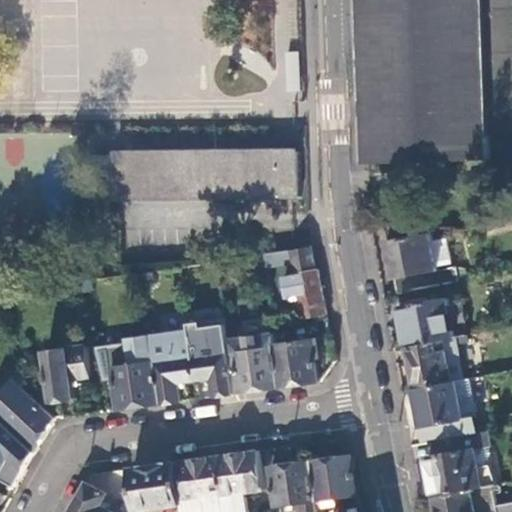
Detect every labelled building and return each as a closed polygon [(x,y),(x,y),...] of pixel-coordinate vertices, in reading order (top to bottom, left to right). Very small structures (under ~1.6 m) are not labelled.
[(511,0),(359,0),(366,164),(490,159),(489,133),(511,132),(511,0)] [(111,200),(297,203),(298,151),(112,148),(111,200)] [(416,235),(414,226),(388,225),(400,291),(461,281),(458,266),(439,269),(439,266),(434,240),(433,232),(416,235)] [(449,237),(434,240),(439,266),(454,263),(449,237)] [(306,319),(329,314),(316,246),(293,249),(296,262),(299,276),(285,278),(288,300),(302,298),(306,319)] [(293,249),(267,253),(268,264),(296,262),(293,249)] [(447,340),(457,338),(452,306),(450,298),(403,307),(410,346),(447,340)] [(457,338),(470,335),(465,304),(452,306),(457,338)] [(327,345),(335,344),(329,314),(306,319),(304,319),(306,327),(320,331),(327,345)] [(261,336),(263,349),(277,347),(277,344),(275,334),(261,336)] [(250,351),(236,353),(242,392),(283,386),(277,347),(263,349),(261,336),(248,338),(250,351)] [(234,340),(236,353),(250,351),(248,338),(234,340)] [(277,347),(283,386),(322,380),(315,338),(277,344),(277,347)] [(214,378),(217,396),(237,393),(230,339),(194,344),(198,380),(214,378)] [(447,340),(410,346),(418,387),(454,380),(447,340)] [(194,344),(177,346),(179,359),(158,362),(164,403),(183,401),(180,383),(198,380),(194,344)] [(49,352),(56,402),(78,400),(76,381),(92,379),(89,347),(49,352)] [(122,410),(164,403),(158,362),(156,349),(142,351),(143,364),(115,369),(122,410)] [(468,433),(482,430),(472,377),(459,380),(468,433)] [(468,433),(459,380),(454,380),(418,387),(428,440),(439,438),(468,433)] [(38,451),(56,419),(26,389),(7,422),(38,451)] [(0,415),(0,475),(19,486),(38,451),(7,422),(0,415)] [(439,495),(496,484),(499,483),(492,464),(482,466),(478,446),(494,444),(491,428),(482,430),(468,433),(439,438),(441,453),(431,455),(439,495)] [(251,508),(249,490),(267,488),(262,449),(223,454),(230,511),(251,508)] [(329,498),(361,494),(356,453),(314,459),(321,504),(329,503),(329,498)] [(185,511),(225,511),(230,511),(223,454),(178,461),(185,511)] [(311,505),(321,504),(314,459),(274,464),(279,505),(311,501),(311,505)] [(185,511),(178,461),(135,467),(141,509),(142,511),(185,511)] [(90,481),(72,511),(117,511),(104,504),(111,493),(90,481)] [(501,511),(496,484),(439,495),(441,511),(501,511)] [(0,508),(8,494),(0,489),(0,508)]
